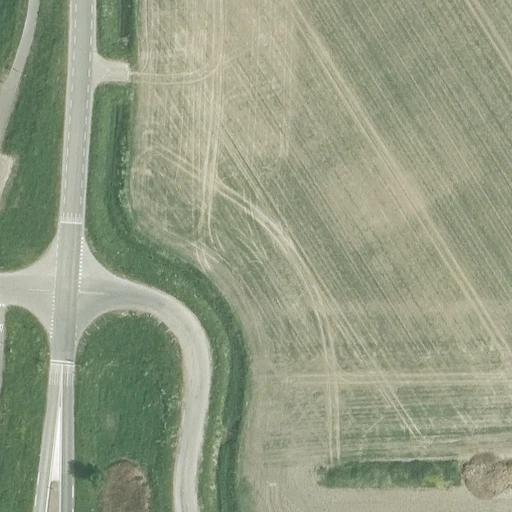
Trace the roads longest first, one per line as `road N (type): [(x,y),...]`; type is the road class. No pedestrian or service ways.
road 1 (unclassified): [(66,292),(144,300),(186,327),(199,372),(187,511)]
road 2 (tertiary): [(66,292),(83,0)]
road 3 (unclassified): [(60,363),(39,511)]
road 4 (unclassified): [(65,511),(60,363)]
